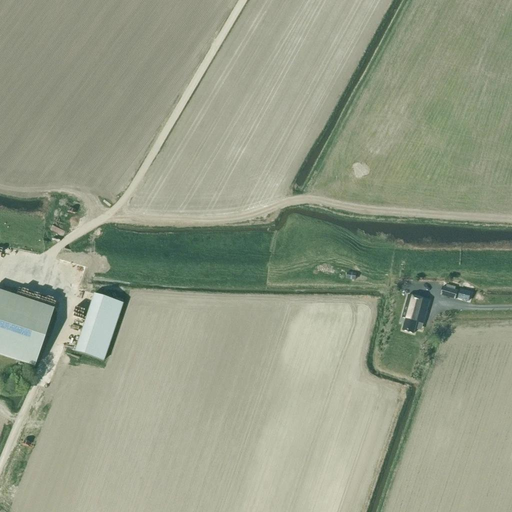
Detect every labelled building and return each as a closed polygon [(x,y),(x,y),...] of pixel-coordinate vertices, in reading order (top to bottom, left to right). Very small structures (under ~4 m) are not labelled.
[(442,287),(440,295),(455,300),(457,292),(442,287)] [(469,301),(471,293),(459,290),(458,298),(469,301)] [(0,355),(35,366),(53,309),(0,291),(0,355)] [(93,295),(74,352),(102,361),(122,305),(93,295)] [(430,302),(408,295),(402,318),(406,319),(402,331),(413,334),(417,323),(423,325),(430,302)]
